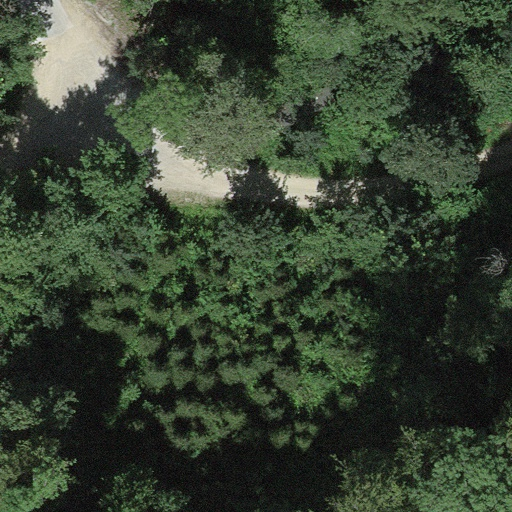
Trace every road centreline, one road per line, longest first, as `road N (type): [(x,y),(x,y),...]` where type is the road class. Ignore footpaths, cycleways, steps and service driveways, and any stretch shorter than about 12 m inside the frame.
road 1 (unclassified): [(511,153),(478,173),(259,193),(41,123)]
road 2 (unclassified): [(24,0),(38,34),(41,123)]
